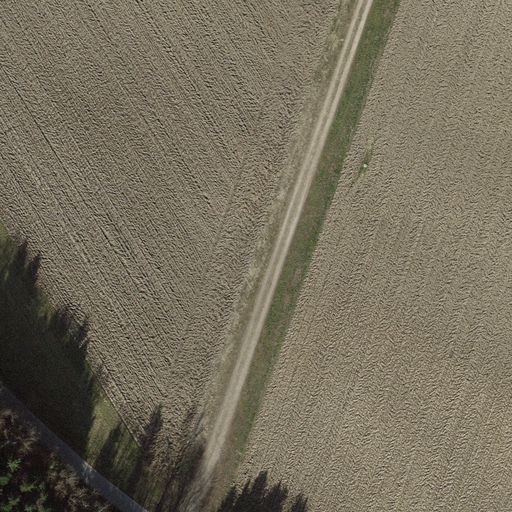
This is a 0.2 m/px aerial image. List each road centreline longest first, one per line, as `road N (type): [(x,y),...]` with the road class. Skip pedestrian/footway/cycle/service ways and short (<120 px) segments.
road 1 (track): [(371,0),(196,511)]
road 2 (unclassified): [(0,388),(141,511)]
